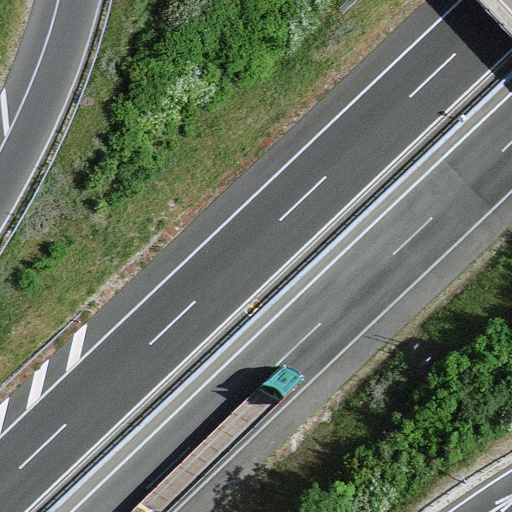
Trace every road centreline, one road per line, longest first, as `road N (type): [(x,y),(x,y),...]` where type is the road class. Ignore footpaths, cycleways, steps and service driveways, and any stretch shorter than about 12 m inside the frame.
road 1 (motorway): [(511,0),(0,483)]
road 2 (motorway): [(124,511),(511,140)]
road 3 (motorway): [(78,0),(37,120),(0,189)]
